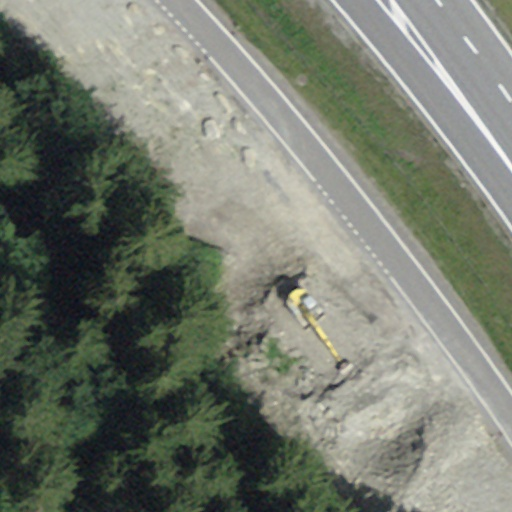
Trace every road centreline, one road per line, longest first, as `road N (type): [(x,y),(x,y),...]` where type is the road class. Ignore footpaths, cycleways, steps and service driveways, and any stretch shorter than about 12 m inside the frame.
road 1 (unclassified): [(177,0),(393,256),(511,421)]
road 2 (primary): [(511,171),(382,0)]
